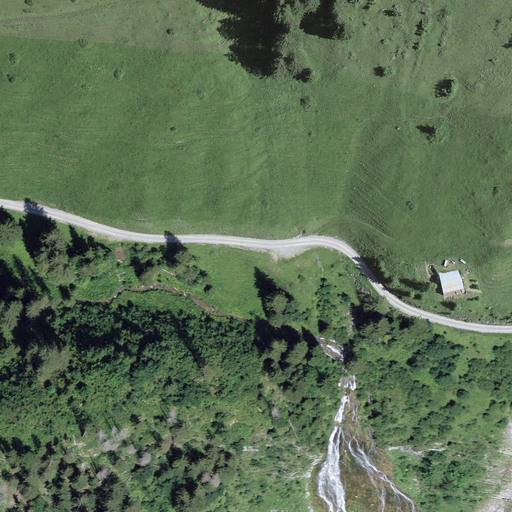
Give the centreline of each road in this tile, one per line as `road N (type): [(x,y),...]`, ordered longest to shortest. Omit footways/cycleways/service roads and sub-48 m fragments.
road 1 (track): [(511,331),(407,310),(332,242),(210,241)]
road 2 (track): [(210,241),(135,237),(0,203)]
